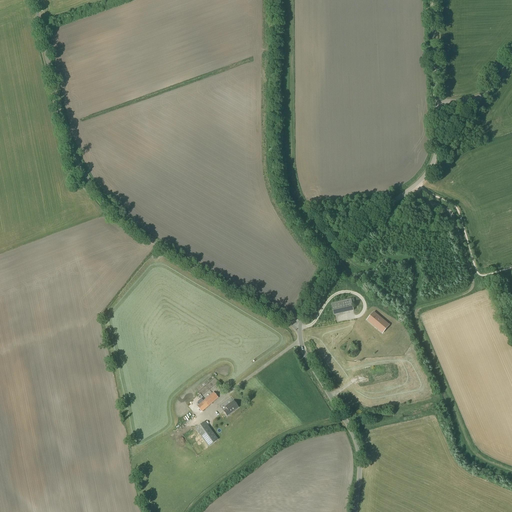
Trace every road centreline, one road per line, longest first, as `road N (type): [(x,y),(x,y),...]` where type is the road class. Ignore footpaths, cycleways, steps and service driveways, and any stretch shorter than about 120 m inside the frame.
road 1 (unclassified): [(299,326),(142,235),(94,190),(64,132),(34,0)]
road 2 (unclassified): [(299,326),(355,232),(427,173),(436,152),(435,101)]
road 3 (unclassified): [(355,511),(356,444),(306,359),(299,326)]
